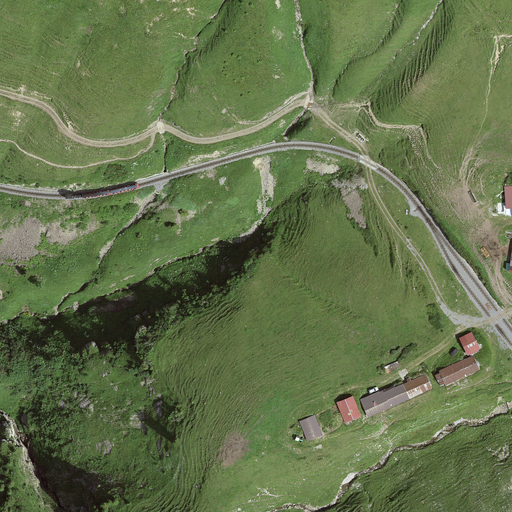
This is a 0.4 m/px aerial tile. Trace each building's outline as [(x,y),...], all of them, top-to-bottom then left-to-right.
[(462,338),(469,353),(479,348),(472,333),(462,338)] [(440,385),(444,383),(445,386),(480,370),(473,355),(439,370),(440,373),(436,375),(440,385)] [(433,389),(427,375),(380,395),(379,392),(363,399),(369,415),(386,408),(387,409),(433,389)] [(338,403),(346,422),(360,417),(352,397),(338,403)] [(301,420),(308,440),(321,435),(314,416),(301,420)]
